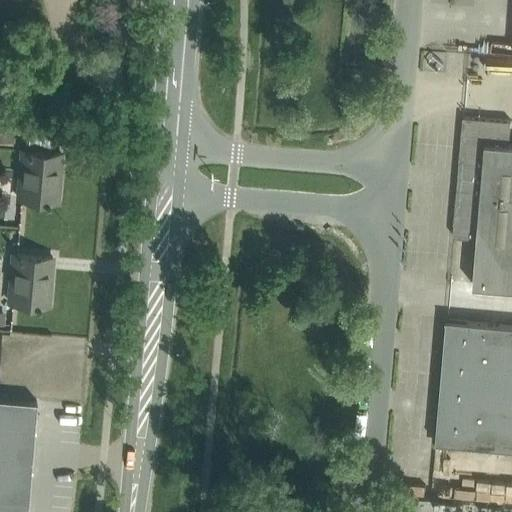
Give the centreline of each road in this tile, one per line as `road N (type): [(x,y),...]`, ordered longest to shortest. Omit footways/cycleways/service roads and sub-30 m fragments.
road 1 (secondary): [(134,511),(165,197)]
road 2 (unclassified): [(358,511),(380,218)]
road 3 (unclassified): [(385,167),(168,147)]
road 4 (unclassified): [(165,197),(380,218)]
road 5 (unclassified): [(385,167),(399,0)]
road 6 (secondary): [(168,147),(181,0)]
road 7 (unknown): [(511,306),(375,289)]
road 8 (unknown): [(392,81),(511,96)]
